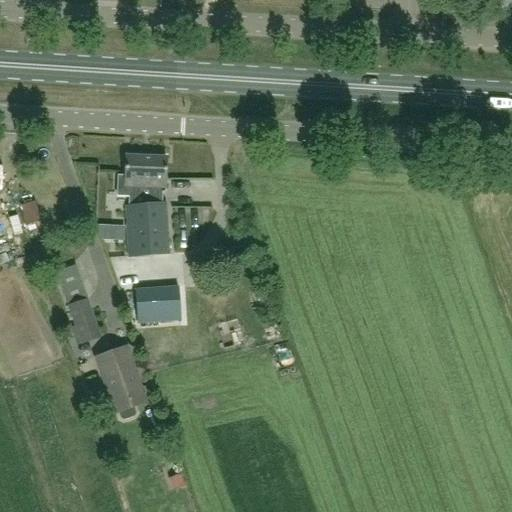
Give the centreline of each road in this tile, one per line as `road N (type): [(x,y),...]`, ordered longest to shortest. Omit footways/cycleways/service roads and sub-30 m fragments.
road 1 (unclassified): [(511,42),(0,8)]
road 2 (primary): [(511,96),(0,64)]
road 3 (unclassified): [(511,147),(0,116)]
